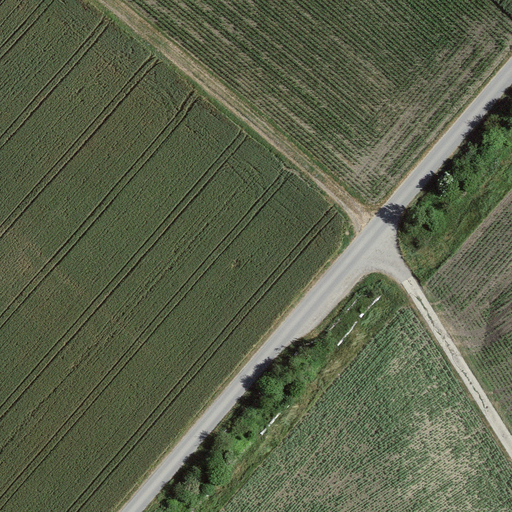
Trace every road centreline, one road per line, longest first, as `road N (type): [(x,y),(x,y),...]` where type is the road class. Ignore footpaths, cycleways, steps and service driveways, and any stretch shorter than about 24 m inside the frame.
road 1 (track): [(371,232),(130,511)]
road 2 (track): [(109,0),(331,185),(371,232)]
road 3 (track): [(511,447),(371,232)]
road 4 (track): [(371,232),(511,69)]
